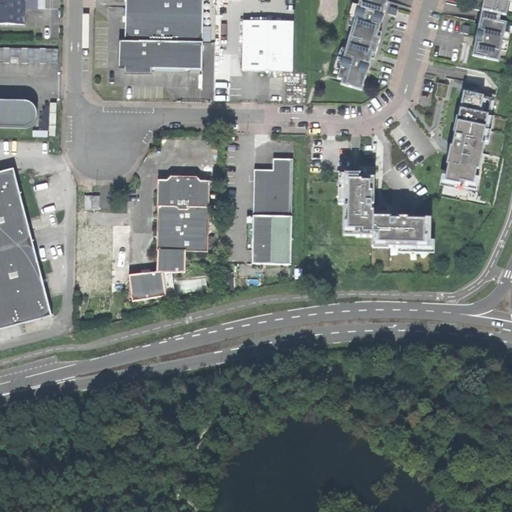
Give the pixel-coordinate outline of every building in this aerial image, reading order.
[(37,9),(37,0),(0,0),(0,24),(25,25),(25,16),(25,9),(37,9)] [(37,0),(37,9),(45,9),(45,0),(37,0)] [(151,69),(201,70),(202,0),(126,0),(125,41),(122,41),(122,68),(125,69),(125,71),(151,72),(151,69)] [(340,85),(361,91),(370,59),(372,55),(375,56),(380,39),(377,38),(382,20),(387,1),(383,0),(359,0),(337,80),(341,81),(340,85)] [(511,0),(483,0),(483,3),(481,16),(472,57),(499,62),(506,24),(499,22),(501,16),(506,17),(509,1),(511,1),(511,0)] [(397,9),(390,8),(388,15),(395,17),(397,9)] [(243,22),(242,72),(262,72),(266,76),(269,72),(291,73),(292,23),(243,22)] [(461,34),(468,35),(470,27),(462,26),(461,34)] [(0,47),(0,62),(50,61),(50,46),(0,47)] [(440,82),(437,96),(447,98),(450,84),(440,82)] [(472,94),(463,93),(458,117),(456,117),(453,133),(455,133),(452,147),(448,165),(446,177),(445,179),(460,182),(465,183),(474,185),(475,178),(477,170),(479,171),(484,144),(482,144),(488,117),(492,99),(478,96),(472,94)] [(0,127),(21,128),(25,128),(29,127),(33,125),(36,121),(37,116),(37,111),(34,106),(28,103),(23,102),(0,101),(0,127)] [(494,118),(488,117),(482,144),(484,144),(488,145),(494,118)] [(359,174),(344,174),(344,192),(344,205),(343,230),(356,230),(356,237),(372,238),(372,247),(373,247),(373,243),(389,243),(389,248),(398,248),(428,249),(430,249),(431,219),(399,218),(399,220),(391,220),(391,218),(391,214),(374,214),(374,211),(372,211),(372,203),(374,203),(375,159),(359,159),(359,174)] [(253,217),(291,218),(293,160),(273,160),(273,171),(254,171),(254,196),(253,217)] [(0,330),(52,317),(15,174),(13,170),(0,173),(0,330)] [(460,186),(460,182),(445,179),(446,177),(442,176),(440,187),(457,191),(458,186),(460,186)] [(157,252),(158,252),(186,252),(208,253),(208,238),(209,182),(201,182),(196,178),(171,177),(166,181),(163,181),(158,181),(157,252)] [(479,179),(475,178),(474,185),(465,183),(463,189),(476,192),(479,179)] [(88,213),(80,213),(79,227),(87,228),(88,213)] [(291,218),(253,217),(252,264),(290,265),(291,218)] [(186,252),(158,252),(157,273),(130,276),(133,302),(176,296),(173,273),(185,273),(186,252)] [(366,375),(352,373),(351,383),(364,385),(366,375)]
